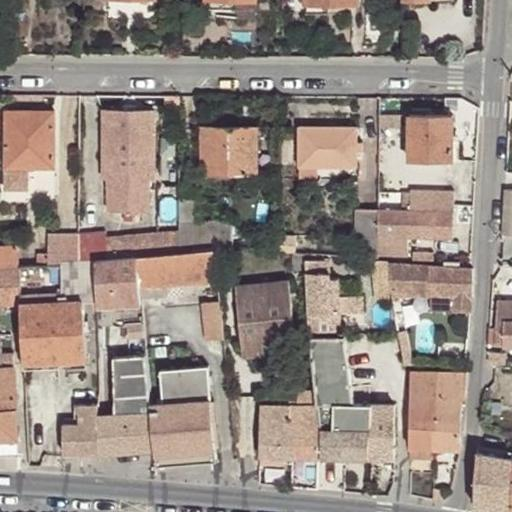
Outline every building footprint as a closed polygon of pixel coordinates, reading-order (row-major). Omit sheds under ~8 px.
[(257,0),(255,0),(206,0),(206,8),(256,9),(257,0)] [(341,12),(340,2),(307,2),(307,13),(341,12)] [(104,163),(155,164),(155,108),(105,108),(104,163)] [(54,112),(8,111),(7,165),(53,166),(54,112)] [(454,116),(410,116),(409,157),(453,158),(454,116)] [(300,126),(300,165),(318,165),(356,165),(357,151),(356,141),(357,127),(300,126)] [(258,127),(202,127),(202,171),(258,172),(258,127)] [(155,178),(155,164),(104,163),(105,173),(109,172),(109,178),(109,209),(150,209),(150,178),(155,178)] [(318,165),(300,165),(300,178),(318,178),(318,165)] [(499,232),(511,233),(511,187),(502,187),(499,232)] [(454,209),(379,207),(379,210),(378,255),(408,256),(409,237),(453,238),(454,209)] [(355,255),(378,257),(378,255),(379,210),(355,210),(355,255)] [(215,247),(233,246),(233,220),(179,222),(179,229),(179,251),(215,247)] [(162,252),(179,251),(179,229),(161,231),(162,252)] [(109,257),(107,236),(106,230),(79,232),(80,260),(96,259),(109,257)] [(109,257),(120,256),(137,255),(162,252),(161,231),(107,236),(109,257)] [(45,263),(80,260),(79,232),(50,233),(49,253),(38,253),(37,263),(45,263)] [(278,250),(279,235),(256,235),(256,248),(278,250)] [(296,235),(279,235),(278,250),(295,251),(296,235)] [(0,266),(20,265),(18,244),(0,245),(0,266)] [(167,283),(218,279),(215,247),(179,251),(162,252),(137,255),(141,285),(142,296),(168,294),(167,283)] [(122,287),(141,285),(137,255),(120,256),(122,287)] [(306,258),(312,329),(342,329),(342,311),(363,311),(363,295),(340,295),(340,276),(334,276),(332,258),(306,258)] [(390,258),(371,259),(374,275),(391,274),(390,258)] [(391,274),(392,295),(453,297),(452,311),(467,311),(468,297),(470,297),(471,266),(457,265),(457,260),(444,260),(443,264),(390,262),(391,274)] [(22,304),(25,362),(63,360),(85,359),(87,359),(84,300),(98,300),(96,263),(80,264),(61,265),(62,290),(63,301),(22,303),(22,304)] [(0,305),(22,304),(22,303),(21,292),(20,266),(20,265),(0,266),(0,305)] [(391,274),(374,275),(378,298),(392,295),(391,274)] [(289,279),(235,284),(241,355),(263,353),(263,352),(262,337),(293,335),(289,279)] [(21,292),(22,303),(63,301),(62,290),(21,292)] [(511,298),(500,298),(498,325),(492,324),(490,340),(505,341),(505,342),(511,342),(511,298)] [(207,339),(224,337),(221,300),(203,302),(207,339)] [(1,334),(0,334),(0,441),(18,441),(15,365),(2,365),(1,334)] [(263,352),(295,350),(293,335),(262,337),(263,352)] [(355,402),(353,384),(346,335),(312,336),(318,398),(319,403),(320,408),(318,455),(345,456),(346,428),(357,428),(356,408),(355,402)] [(490,350),(489,361),(491,363),(506,364),(507,352),(490,350)] [(156,449),(152,402),(147,354),(114,357),(116,415),(114,415),(116,453),(156,449)] [(85,359),(63,360),(64,367),(86,366),(85,359)] [(156,449),(158,465),(217,459),(208,365),(161,369),(164,401),(152,402),(156,449)] [(434,449),(438,370),(411,369),(411,403),(409,448),(434,449)] [(466,398),(467,370),(438,370),(434,449),(460,450),(462,398),(466,398)] [(320,408),(319,403),(295,403),(262,402),(261,454),(318,455),(320,408)] [(374,402),(355,402),(356,408),(357,428),(346,428),(345,456),(372,457),(374,402)] [(395,444),(394,403),(374,402),(372,457),(394,458),(395,444)] [(82,405),(82,425),(101,424),(101,416),(100,405),(82,405)] [(101,424),(101,454),(116,453),(114,415),(101,416),(101,424)] [(65,455),(101,454),(101,424),(82,425),(65,425),(65,455)] [(511,455),(479,450),(476,505),(511,507),(511,455)]
